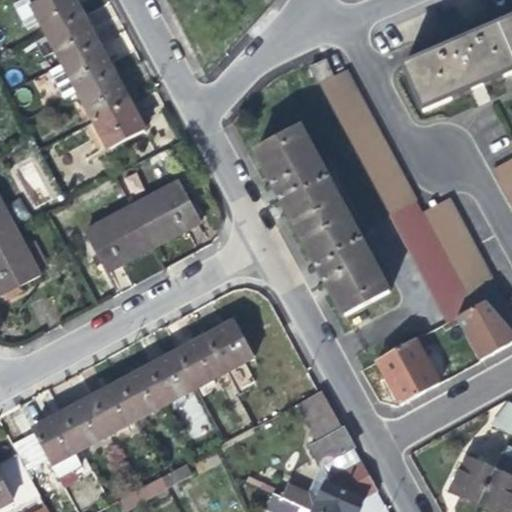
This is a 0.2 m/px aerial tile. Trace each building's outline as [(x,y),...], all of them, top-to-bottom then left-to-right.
[(43,22),(50,35),(85,16),(78,2),(76,0),(46,0),(34,6),(30,0),(25,0),(16,5),(30,30),(43,22)] [(93,30),(85,16),(50,35),(65,63),(100,44),(93,30)] [(407,68),(427,112),(457,99),(455,96),(473,88),(475,91),(488,85),(487,82),(506,74),(508,76),(511,74),(511,22),(499,28),(407,68)] [(108,59),(100,44),(65,63),(81,92),(116,73),(108,59)] [(313,68),(321,85),(336,78),(328,61),(313,68)] [(66,99),(81,92),(65,63),(51,71),(66,99)] [(381,193),(393,215),(420,201),(350,72),(323,86),(381,193)] [(123,86),(116,73),(81,92),(96,120),(131,101),(123,86)] [(139,116),(131,101),(96,120),(112,150),(148,131),(139,116)] [(293,213),(304,234),(349,210),(324,165),(322,166),(312,147),(314,146),(304,127),(259,151),(271,173),(269,174),(282,197),(291,215),(293,213)] [(53,195),(40,158),(20,165),(33,202),(53,195)] [(511,199),(511,159),(495,169),(511,199)] [(181,183),(134,208),(155,248),(181,234),(203,222),(181,183)] [(0,238),(18,229),(0,195),(0,238)] [(484,361),(504,350),(511,345),(511,300),(508,302),(453,200),(426,214),(478,308),(459,318),(484,361)] [(459,318),(478,308),(426,214),(420,201),(393,215),(451,323),(459,318)] [(133,259),(155,248),(134,208),(88,233),(109,272),(133,259)] [(373,255),(349,210),(304,234),(315,256),(313,257),(324,277),(335,297),(337,296),(349,317),(393,293),(383,275),(381,276),(371,257),(373,255)] [(43,276),(41,272),(28,248),(18,229),(0,238),(0,290),(3,297),(43,276)] [(37,243),(28,248),(41,272),(50,267),(37,243)] [(223,331),(207,339),(225,373),(257,356),(238,323),(223,331)] [(194,346),(178,354),(197,388),(225,373),(207,339),(194,346)] [(404,406),(443,384),(418,340),(379,362),(393,388),(404,406)] [(165,361),(150,369),(169,403),(197,388),(178,354),(165,361)] [(137,376),(122,385),(140,418),(169,403),(150,369),(137,376)] [(108,392),(92,400),(110,434),(140,418),(122,385),(108,392)] [(322,392),(298,405),(319,442),(344,429),(332,409),(322,392)] [(192,396),(177,406),(197,437),(212,427),(192,396)] [(511,397),(511,398),(499,425),(511,430),(511,397)] [(81,450),(110,434),(92,400),(79,407),(63,416),(81,450)] [(88,463),(81,450),(63,416),(49,423),(36,431),(37,433),(51,460),(61,478),(88,463)] [(313,445),(324,466),(355,448),(344,429),(319,442),(313,445)] [(19,453),(29,472),(51,460),(37,433),(15,445),(19,453)] [(511,511),(511,445),(508,444),(502,459),(497,470),(481,506),(495,511),(511,511)] [(324,466),(325,467),(332,479),(363,462),(355,448),(324,466)] [(480,458),(479,462),(497,470),(502,459),(484,451),(480,458)] [(0,463),(0,508),(38,488),(35,482),(29,472),(19,453),(0,463)] [(469,500),(481,506),(497,470),(479,462),(480,458),(473,455),(465,472),(463,470),(453,494),(469,500)] [(370,474),(363,462),(332,479),(333,480),(321,499),(312,495),(291,485),(285,497),(305,506),(317,511),(358,511),(364,499),(379,490),(371,477),(370,474)] [(325,467),(312,495),(321,499),(333,480),(332,479),(325,467)] [(170,488),(185,479),(164,477),(170,488)] [(270,509),(276,511),(302,511),(305,506),(285,497),(277,494),(270,509)]
